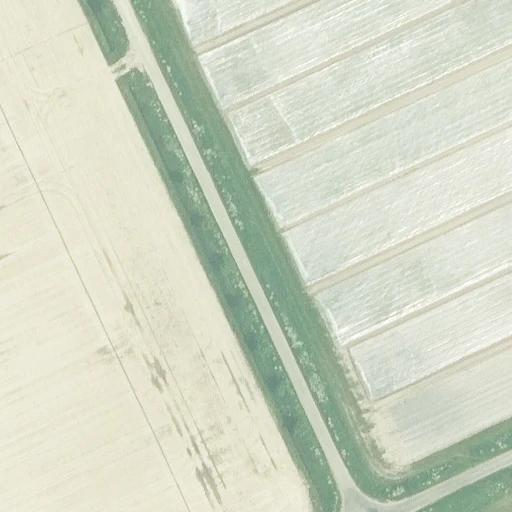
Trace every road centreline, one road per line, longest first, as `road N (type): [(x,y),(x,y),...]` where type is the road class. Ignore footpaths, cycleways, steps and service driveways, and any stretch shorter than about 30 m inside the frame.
road 1 (unclassified): [(354,511),(119,0)]
road 2 (unclassified): [(392,511),(511,455)]
